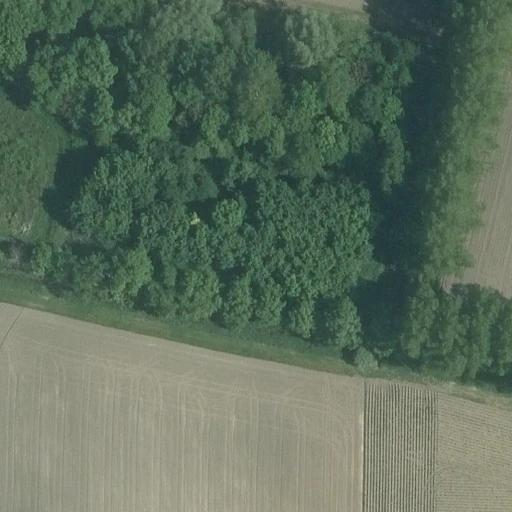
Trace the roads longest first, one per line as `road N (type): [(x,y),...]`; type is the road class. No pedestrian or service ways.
road 1 (track): [(407,334),(0,253)]
road 2 (track): [(407,334),(487,0)]
